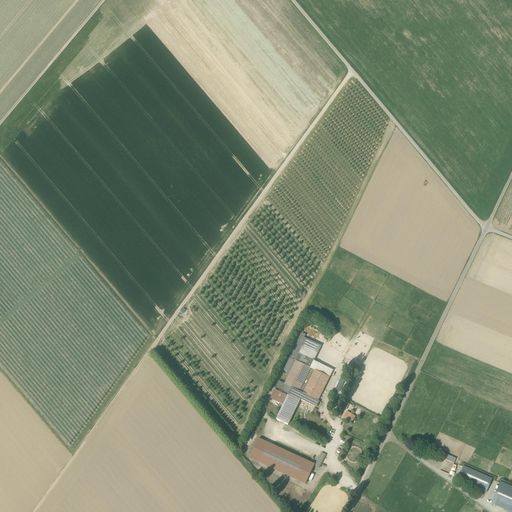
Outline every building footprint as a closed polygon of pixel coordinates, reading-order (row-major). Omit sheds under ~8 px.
[(304,338),(300,336),(290,359),(295,361),(299,354),(306,339),(304,338)] [(306,339),(299,354),(314,361),(321,346),(306,339)] [(333,370),(314,361),(299,354),(295,361),(329,378),(333,370)] [(284,370),(289,373),(295,361),(290,359),(289,358),(284,370)] [(295,361),(289,373),(284,384),(303,394),(318,401),(329,378),(295,361)] [(275,389),(281,391),(284,384),(278,381),(275,389)] [(303,394),(284,384),(281,391),(275,389),(271,398),(283,404),(276,419),(288,425),(300,400),(303,394)] [(300,400),(315,407),(318,401),(303,394),(300,400)] [(343,418),(352,423),(355,417),(346,412),(343,418)] [(314,465),(258,439),(249,458),(305,484),(314,465)] [(314,466),(319,468),(325,455),(321,453),(314,466)] [(446,454),(444,459),(454,463),(456,459),(446,454)] [(458,479),(464,481),(469,470),(463,467),(458,479)] [(491,479),(469,470),(464,481),(480,488),(486,491),(491,479)] [(511,511),(511,488),(500,484),(491,503),(508,511),(507,511),(511,511)]
